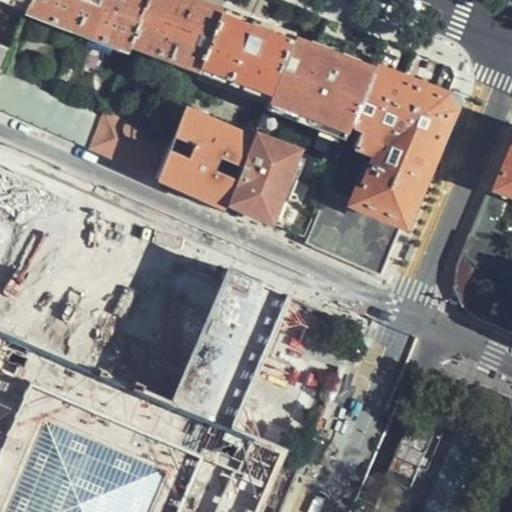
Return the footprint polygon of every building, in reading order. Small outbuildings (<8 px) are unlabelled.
[(0,0),(0,2),(25,13),(29,0),(0,0)] [(29,0),(25,13),(127,54),(132,43),(148,0),(29,0)] [(194,0),(193,0),(148,0),(132,43),(198,69),(222,11),(194,0)] [(252,23),(222,11),(198,69),(269,98),(292,40),(252,23)] [(318,50),(292,40),(269,98),(308,113),(331,55),(318,50)] [(0,78),(1,76),(10,50),(0,46),(0,78)] [(372,72),(331,55),(308,113),(349,130),(372,72)] [(411,85),(372,72),(349,130),(359,134),(353,148),(372,156),(369,165),(362,163),(354,182),(360,185),(355,199),(328,188),(308,237),(305,245),(381,276),(450,106),(448,99),(411,85)] [(0,114),(87,150),(101,116),(1,76),(0,78),(0,114)] [(308,113),(269,98),(265,107),(304,123),(308,113)] [(87,150),(157,178),(171,143),(125,125),(130,112),(117,107),(112,120),(107,118),(112,104),(106,102),(101,116),(87,150)] [(304,123),(265,107),(254,133),(297,150),(301,141),(298,139),(304,123)] [(157,178),(225,205),(226,204),(252,140),(183,113),(171,143),(157,178)] [(349,130),(308,113),(304,123),(345,140),(349,130)] [(345,140),(304,123),(298,139),(301,141),(297,150),(300,151),(297,159),(303,161),(281,216),(275,213),(271,222),(277,225),(308,237),(328,188),(345,140)] [(297,150),(254,133),(252,140),(226,204),(251,215),(264,220),(271,222),(275,213),(297,159),(300,151),(297,150)] [(303,161),(297,159),(275,213),(281,216),(303,161)] [(511,196),(511,162),(500,192),(511,196)] [(489,324),(511,334),(511,256),(499,251),(505,234),(492,229),(504,201),(494,197),(495,192),(490,191),(469,238),(471,239),(465,256),(492,286),(489,324)] [(264,220),(251,215),(250,218),(257,221),(263,223),(264,220)] [(184,300),(198,305),(214,257),(137,231),(116,295),(155,308),(154,310),(178,318),(184,300)] [(484,321),(489,324),(492,286),(465,256),(461,266),(460,273),(460,282),(462,295),(463,298),(468,305),(473,312),(480,317),(484,321)] [(0,511),(251,511),(279,449),(229,428),(287,293),(277,289),(220,423),(0,330),(0,511)] [(97,364),(171,394),(204,312),(192,307),(175,349),(101,319),(89,348),(102,353),(97,364)] [(408,424),(385,481),(408,490),(431,434),(408,424)]
